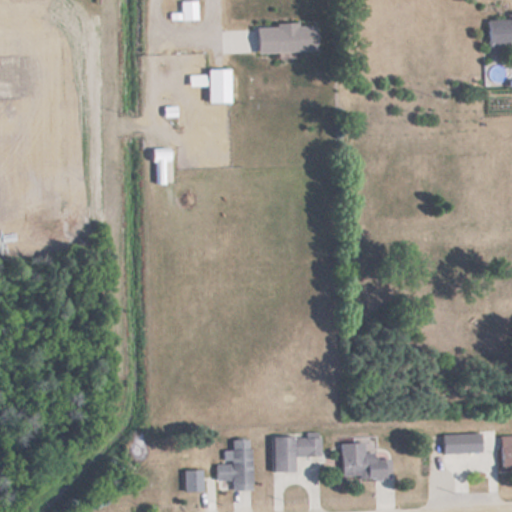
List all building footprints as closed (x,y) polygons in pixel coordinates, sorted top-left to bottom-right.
[(195,19),(195,0),(178,0),(178,19),(195,19)] [(511,18),(484,18),(485,52),(511,51),(511,18)] [(311,50),(310,24),(221,27),(222,53),(311,50)] [(203,68),(203,102),(227,102),(227,68),(203,68)] [(165,147),(151,147),(151,183),(172,183),(172,161),(165,161),(165,147)] [(438,432),(438,452),(477,452),(477,432),(438,432)] [(317,454),(317,435),(267,435),(267,470),(291,470),(291,455),(317,454)] [(511,435),(496,436),(496,466),(511,466),(511,435)] [(229,489),(247,489),(247,438),(227,438),(227,463),(212,463),(212,479),(228,479),(229,489)] [(387,476),(386,457),(370,457),(369,451),(360,451),(360,440),(337,441),(337,476),(387,476)] [(181,469),(180,490),(198,491),(198,469),(181,469)]
